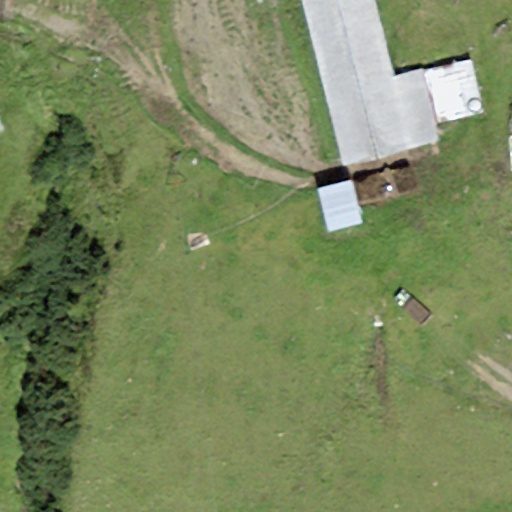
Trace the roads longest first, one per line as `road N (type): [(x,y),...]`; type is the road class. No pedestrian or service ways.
road 1 (track): [(511,385),(312,253),(259,139)]
road 2 (track): [(259,139),(205,48),(202,0)]
